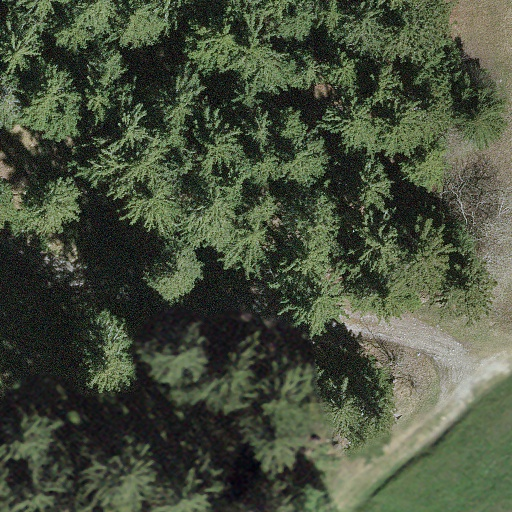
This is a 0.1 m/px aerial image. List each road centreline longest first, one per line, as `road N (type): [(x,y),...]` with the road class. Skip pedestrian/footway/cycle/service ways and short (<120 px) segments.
road 1 (track): [(511,376),(224,232),(0,252)]
road 2 (track): [(509,378),(369,511)]
